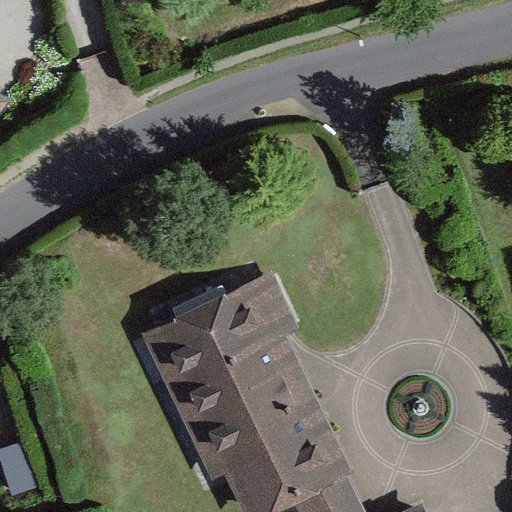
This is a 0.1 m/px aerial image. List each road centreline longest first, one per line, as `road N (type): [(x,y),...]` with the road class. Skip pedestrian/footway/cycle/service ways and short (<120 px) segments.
road 1 (residential): [(0,226),(231,110),(511,39)]
road 2 (unknown): [(318,88),(457,511)]
